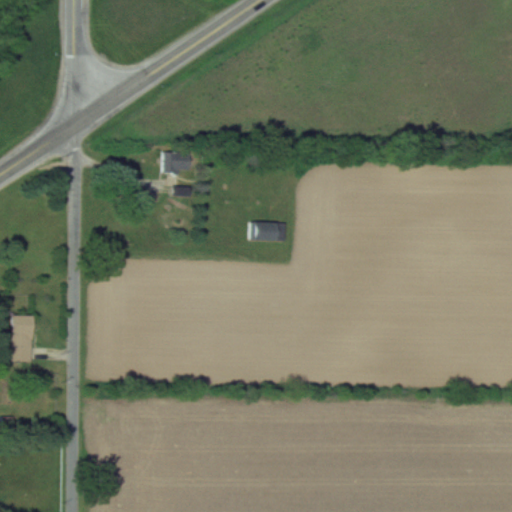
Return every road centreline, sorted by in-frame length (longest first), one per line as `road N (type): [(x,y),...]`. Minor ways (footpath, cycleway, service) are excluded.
road 1 (residential): [(74,125),(73,511)]
road 2 (primary): [(256,0),(0,173)]
road 3 (tertiary): [(74,0),(74,125)]
